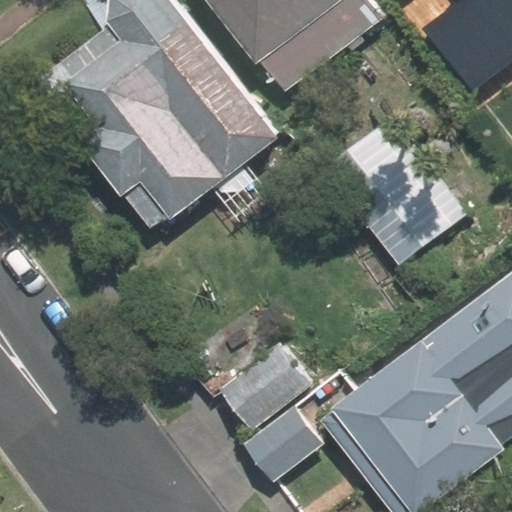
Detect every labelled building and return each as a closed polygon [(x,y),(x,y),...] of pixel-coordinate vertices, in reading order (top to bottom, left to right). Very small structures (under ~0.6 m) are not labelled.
[(138,191),(162,225),(296,130),(204,0),(123,0),(122,16),(55,63),(103,131),(98,134),(138,191)] [(387,0),(235,0),(295,87),(399,16),(387,0)] [(463,0),(470,10),(484,0),(463,0)] [(482,206),(407,109),(334,166),(409,263),(482,206)] [(353,399),(425,506),(511,447),(511,276),(357,380),(365,392),(353,399)] [(260,431),(312,398),(283,354),(232,387),(260,431)] [(312,398),(260,431),(250,438),(278,482),(340,443),(312,398)]
